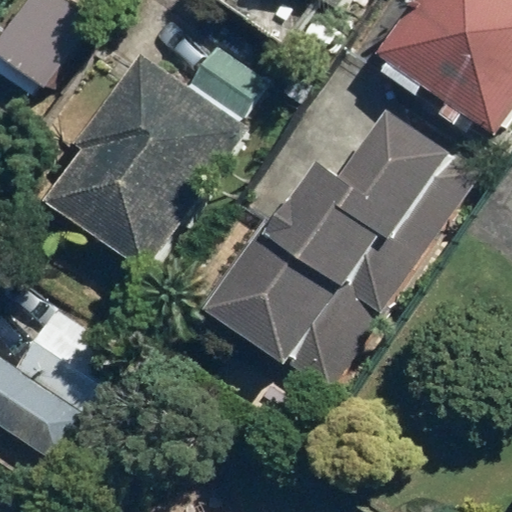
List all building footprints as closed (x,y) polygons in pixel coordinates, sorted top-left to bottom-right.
[(45,0),(7,51),(59,89),(109,22),(78,0),(45,0)] [(511,0),(434,0),(394,60),(511,138),(511,137),(511,0)] [(195,81),(232,106),(243,113),(267,78),(218,45),(195,81)] [(55,205),(156,274),(255,130),(146,55),(84,146),(92,152),(55,205)] [(201,303),(328,388),(476,169),(390,112),(345,179),(321,163),(279,225),(262,214),(201,303)] [(0,343),(0,415),(66,461),(138,357),(71,310),(32,366),(0,344),(0,343)]
